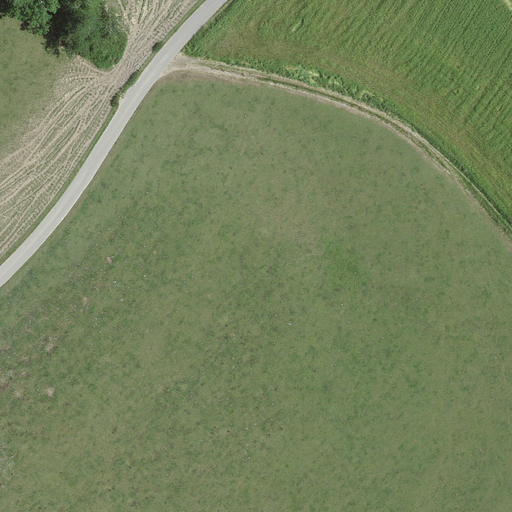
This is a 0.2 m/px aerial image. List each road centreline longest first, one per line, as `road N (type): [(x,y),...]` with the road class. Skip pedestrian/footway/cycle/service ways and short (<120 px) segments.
road 1 (track): [(162,59),(359,105),(453,171),(511,234)]
road 2 (unclassified): [(215,0),(141,85),(59,211),(0,276)]
